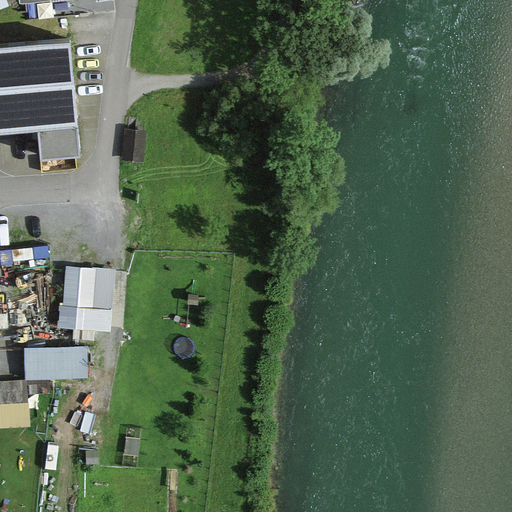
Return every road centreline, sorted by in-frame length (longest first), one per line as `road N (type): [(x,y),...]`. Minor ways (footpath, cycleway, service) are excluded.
road 1 (residential): [(0,192),(97,185),(128,0)]
road 2 (track): [(291,0),(286,28),(262,69),(114,80)]
